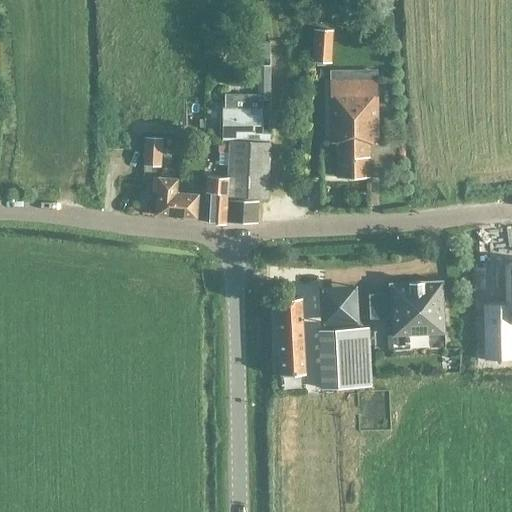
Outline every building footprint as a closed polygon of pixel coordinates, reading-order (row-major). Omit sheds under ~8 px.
[(295,9),(270,66),(257,66),(257,100),(262,100),(295,9)] [(330,63),(332,31),(315,30),(313,62),(330,63)] [(378,144),(377,80),(330,80),(330,143),(336,143),(336,177),(369,177),(369,144),(378,144)] [(261,132),(262,100),(257,100),(249,100),(250,95),(229,94),(224,109),(225,140),(230,140),(253,140),(269,140),(269,132),(261,132)] [(160,167),(162,138),(146,137),(144,166),(160,167)] [(267,198),(269,142),(253,142),(253,140),(230,140),(228,178),(207,176),(206,193),(210,193),(208,223),(223,224),(224,222),(226,201),(226,197),(267,198)] [(174,216),(176,193),(177,179),(152,177),(151,193),(157,193),(155,215),(174,216)] [(195,218),(197,195),(176,193),(174,216),(195,218)] [(255,223),(256,201),(226,201),(224,222),(255,223)] [(508,304),(485,304),(486,360),(494,359),(496,363),(498,359),(511,359),(510,323),(511,323),(511,263),(508,264),(508,304)] [(389,284),(392,336),(444,334),(442,281),(389,284)] [(358,283),(319,284),(320,322),(360,321),(358,283)] [(280,376),(305,375),(301,299),(276,300),(280,376)] [(369,387),(366,328),(318,330),(321,389),(369,387)]
